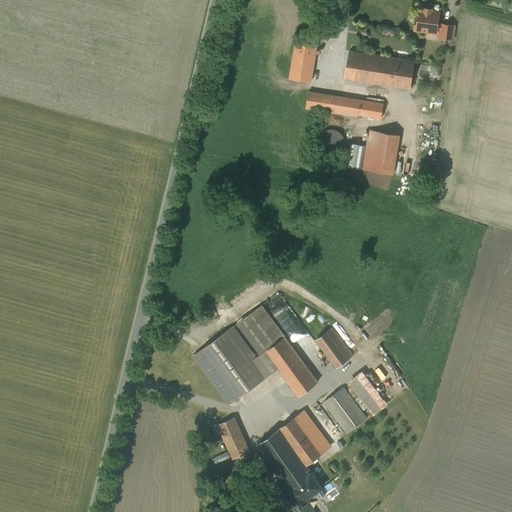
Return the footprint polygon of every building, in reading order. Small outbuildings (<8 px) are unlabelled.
[(441,8),(419,4),(416,25),(440,28),(439,34),(454,36),(457,20),(440,18),(441,8)] [(319,39),(297,35),(291,71),(313,75),(319,39)] [(415,60),(349,50),(344,79),(410,90),(415,60)] [(384,102),(311,91),(308,107),(382,118),(384,102)] [(336,127),(333,127),(328,128),(326,129),(321,133),(319,138),(319,143),(319,146),(322,150),(324,153),(328,155),(332,156),(337,156),(341,154),(344,151),(347,145),(348,140),(346,135),(343,131),(341,129),(336,127)] [(399,135),(369,130),(363,167),(393,172),(399,135)] [(311,338),(279,293),(269,300),(276,310),(286,304),(290,310),(286,314),(291,321),(299,333),(305,329),(311,338)] [(313,381),(256,306),(196,351),(233,400),(265,375),(251,356),(259,350),(294,396),(313,381)] [(331,325),(315,338),(336,366),(353,353),(331,325)] [(386,404),(358,370),(344,381),(372,415),(386,404)] [(343,387),(320,403),(344,435),(366,419),(343,387)] [(298,411),(254,442),(298,505),(325,486),(307,461),(325,449),(298,411)] [(248,449),(235,416),(218,423),(232,456),(248,449)] [(294,510),(295,511),(314,511),(308,502),(294,510)]
